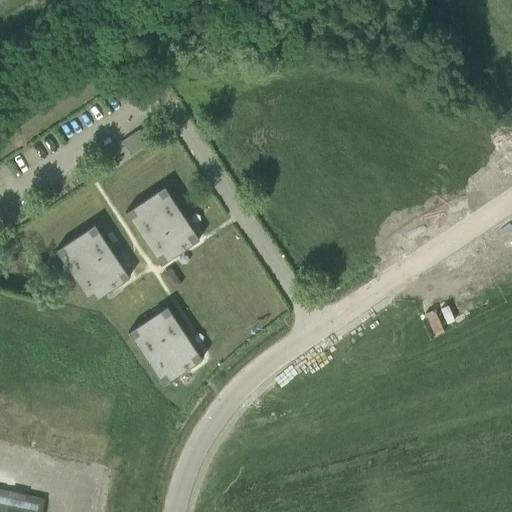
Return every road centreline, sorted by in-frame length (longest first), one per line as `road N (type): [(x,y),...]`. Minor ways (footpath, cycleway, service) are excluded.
road 1 (residential): [(315,333),(177,113),(148,102),(0,201)]
road 2 (residential): [(176,511),(188,462),(263,362),(315,333)]
